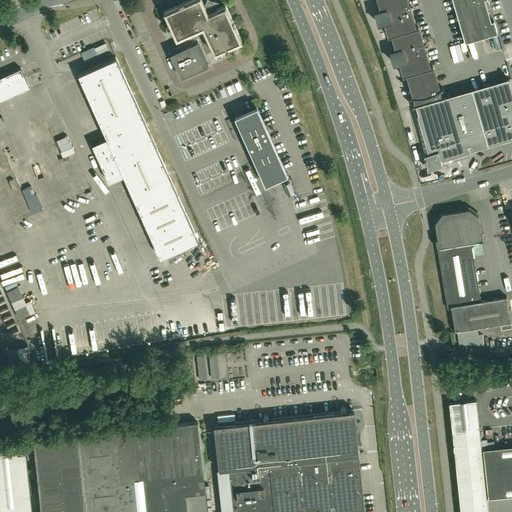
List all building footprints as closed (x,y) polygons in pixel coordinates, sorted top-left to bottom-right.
[(201,28),(213,54),(222,50),(234,44),(236,43),(241,41),(225,5),(216,8),(207,12),(204,4),(201,0),(188,0),(163,12),(165,16),(167,20),(172,31),(174,36),(175,39),(187,34),(192,32),(201,28)] [(511,90),(508,78),(445,96),(445,95),(441,96),(439,89),(443,87),(442,86),(439,89),(433,66),(430,67),(418,27),(415,28),(407,0),(377,0),(381,10),(375,11),(378,23),(384,21),(388,36),(392,35),(396,49),(390,51),(393,63),(399,61),(403,76),(407,75),(413,96),(409,96),(409,97),(413,97),(413,104),(412,105),(415,104),(429,152),(424,154),(427,169),(441,164),(440,158),(451,155),(454,161),(460,158),(458,153),(511,137),(511,90)] [(452,0),(465,41),(497,32),(494,19),(491,20),(485,0),(452,0)] [(196,41),(192,32),(187,34),(191,43),(172,52),(170,53),(181,77),(208,65),(197,41),(196,41)] [(459,62),(470,60),(466,46),(455,49),(459,62)] [(197,240),(115,57),(78,74),(107,138),(92,144),(108,181),(123,175),(160,257),(197,240)] [(0,99),(29,87),(20,68),(0,76),(0,99)] [(183,107),(186,115),(190,114),(188,111),(195,108),(196,112),(209,106),(205,98),(183,107)] [(265,184),(287,174),(257,106),(234,116),(265,184)] [(33,209),(37,220),(43,218),(41,212),(46,210),(44,205),(33,209)] [(478,286),(476,287),(469,245),(472,241),(483,239),(481,231),(478,215),(468,208),(442,212),(435,223),(437,238),(435,238),(437,247),(439,247),(449,306),(450,306),(455,331),(457,331),(459,344),(484,345),(482,335),(478,335),(476,328),(500,324),(501,329),(511,327),(507,296),(480,301),(478,286)] [(91,231),(82,236),(87,246),(96,241),(91,231)] [(136,242),(138,247),(149,243),(147,237),(136,242)] [(102,255),(107,266),(115,263),(111,251),(102,255)] [(189,297),(169,298),(170,313),(176,312),(176,321),(190,320),(189,297)] [(480,440),(475,400),(449,403),(460,511),(511,511),(511,445),(494,448),(481,449),(480,440)] [(353,409),(213,424),(218,469),(227,468),(232,511),(364,511),(357,444),(353,409)] [(158,426),(54,438),(33,440),(40,511),(206,511),(197,421),(158,426)] [(486,439),(480,440),(481,449),(494,448),(494,442),(487,443),(486,439)] [(31,511),(23,441),(0,443),(0,511),(31,511)]
